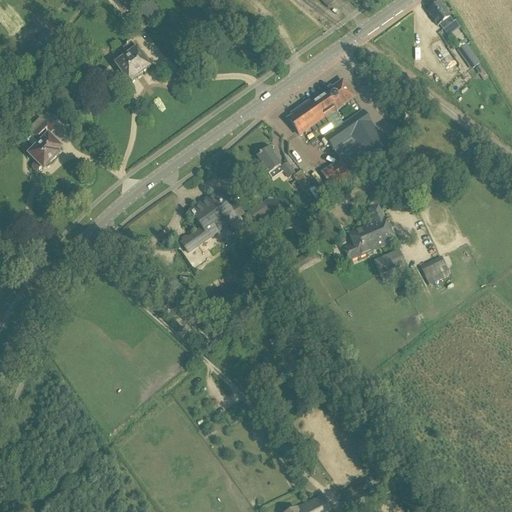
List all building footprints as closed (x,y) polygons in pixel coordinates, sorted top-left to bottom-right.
[(148,5),(145,1),(136,7),(148,24),(161,14),(152,2),(148,5)] [(455,27),(453,23),(440,5),(428,13),(437,27),(440,25),(443,30),(449,26),(452,30),(455,27)] [(128,20),(135,30),(142,24),(135,15),(128,20)] [(471,38),(461,45),(475,64),(486,56),(471,38)] [(127,57),(115,65),(122,74),(117,78),(122,85),(127,82),(128,83),(133,84),(138,80),(138,76),(149,68),(136,50),(132,45),(132,44),(122,51),(127,57)] [(453,84),(457,89),(472,76),(467,71),(453,84)] [(343,82),(288,120),(299,136),(325,118),(334,131),(325,138),(333,151),(332,152),(341,164),(322,176),(333,192),(370,167),(368,163),(389,149),(363,112),(343,125),(334,112),(354,98),(343,82)] [(27,142),(34,150),(28,156),(35,163),(32,166),(31,169),(36,174),(40,173),(42,170),(43,171),(58,155),(56,153),(60,149),(49,138),(55,131),(46,122),(45,122),(40,118),(27,131),(31,136),(30,136),(32,138),(27,142)] [(269,174),(280,167),(280,166),(269,150),(257,158),(261,164),(263,166),(257,170),(263,178),(269,174)] [(280,169),(283,172),(288,179),(295,175),(288,164),(281,168),(280,169)] [(293,180),(305,196),(312,191),(300,175),(293,180)] [(186,254),(202,243),(243,215),(237,207),(229,212),(217,194),(190,213),(202,230),(196,234),(188,239),(187,238),(182,241),(183,243),(180,245),(186,254)] [(251,227),(269,214),(262,204),(244,217),(251,227)] [(358,257),(395,243),(385,219),(380,206),(370,210),(375,223),(349,233),(353,245),(344,248),(349,261),(358,257)] [(314,229),(330,222),(325,212),(309,219),(314,229)] [(288,274),(319,259),(315,251),(284,266),(288,274)] [(380,278),(405,267),(399,252),(373,263),(380,278)] [(441,258),(420,268),(424,276),(426,275),(430,284),(448,276),(446,272),(447,271),(441,258)] [(359,485),(340,496),(348,511),(356,511),(370,505),(396,491),(387,475),(382,478),(385,483),(364,494),(359,485)] [(328,511),(321,497),(291,511),(328,511)]
